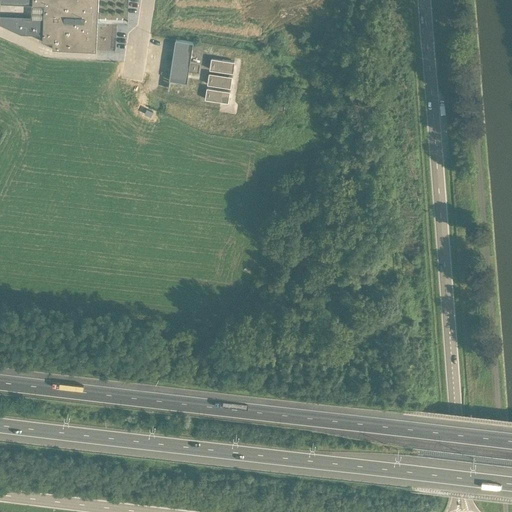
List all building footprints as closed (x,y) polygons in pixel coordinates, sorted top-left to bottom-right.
[(97,0),(0,0),(0,3),(31,5),(31,16),(0,14),(0,22),(20,33),(42,34),(43,42),(52,42),(51,49),(96,51),(97,0)] [(271,5),(270,0),(180,0),(180,2),(185,3),(184,7),(207,11),(208,13),(210,11),(225,10),(225,11),(271,5)] [(193,41),(175,38),(169,77),(186,80),(188,68),(198,70),(199,62),(190,60),(193,41)] [(234,61),(211,57),(209,68),(232,72),(234,61)] [(231,76),(209,72),(207,82),(230,86),(231,76)] [(229,91),(206,86),(205,97),(228,101),(229,91)]
